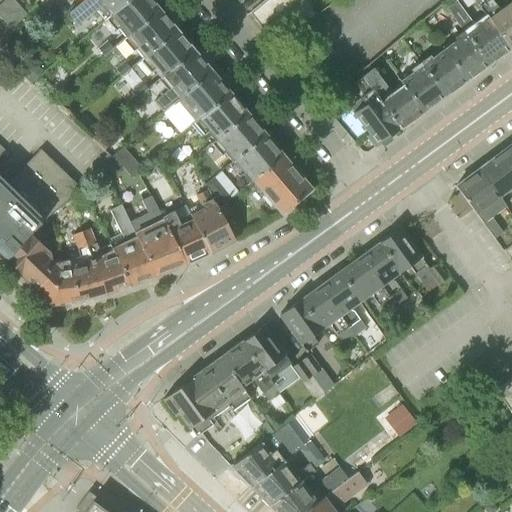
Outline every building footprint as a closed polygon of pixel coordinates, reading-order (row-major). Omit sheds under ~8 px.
[(0,0),(0,16),(5,21),(13,13),(2,2),(0,0)] [(13,13),(19,7),(12,0),(3,0),(2,2),(13,13)] [(105,21),(129,0),(83,0),(68,14),(78,26),(95,11),(103,21),(105,20),(105,21)] [(125,38),(158,9),(149,0),(129,0),(105,21),(115,32),(118,30),(125,38)] [(188,0),(169,0),(174,9),(189,2),(188,0)] [(276,44),(316,14),(305,0),(264,0),(250,13),(276,44)] [(473,0),(486,17),(509,47),(511,45),(511,5),(509,2),(507,0),(499,0),(494,4),(491,0),(473,0)] [(57,4),(49,12),(48,17),(55,25),(69,12),(62,5),(57,4)] [(462,31),(486,64),(497,56),(500,56),(504,53),(504,51),(509,47),(486,17),(474,26),(459,5),(448,12),(462,31)] [(19,7),(13,13),(5,21),(12,28),(26,14),(19,7)] [(143,58),(175,30),(158,9),(125,38),(122,41),(132,53),(136,50),(143,58)] [(161,79),(193,51),(175,30),(143,58),(140,61),(150,72),(153,69),(161,79)] [(442,49),(464,81),(469,77),(471,78),(475,74),(476,71),(486,64),(462,31),(453,38),(454,40),(442,49)] [(104,57),(113,48),(106,40),(97,49),(104,57)] [(418,63),(442,97),(454,88),(456,88),(461,85),(462,82),(464,81),(442,49),(431,57),(429,55),(418,63)] [(176,101),(210,71),(193,51),(161,79),(159,80),(167,90),(153,103),(162,113),(176,101)] [(31,83),(42,70),(28,57),(16,70),(31,83)] [(121,76),(131,69),(125,61),(115,69),(121,76)] [(401,84),(422,112),(425,109),(427,110),(432,106),(433,104),(442,97),(418,63),(409,69),(410,72),(398,81),(401,84)] [(390,93),(372,68),(361,77),(399,129),(409,121),(412,121),(417,117),(418,114),(422,112),(401,84),(390,93)] [(194,122),(228,93),(210,71),(176,101),(194,122)] [(399,129),(361,77),(354,83),(363,95),(359,98),(364,105),(353,112),(368,133),(366,135),(374,147),(399,129)] [(138,96),(148,89),(141,81),(132,89),(138,96)] [(214,142),(246,114),(228,93),(194,122),(193,123),(203,134),(206,132),(214,142)] [(231,162),(264,135),(246,114),(214,142),(211,144),(221,155),(223,153),(231,162)] [(104,150),(113,140),(100,129),(91,138),(104,150)] [(253,180),(282,156),(264,135),(231,162),(229,164),(239,176),(241,174),(249,184),(253,180)] [(511,142),(511,143),(510,146),(499,154),(511,170),(511,142)] [(112,156),(130,176),(140,166),(123,146),(112,156)] [(0,176),(0,254),(6,260),(30,236),(35,232),(79,187),(41,149),(7,183),(0,176)] [(90,185),(114,161),(107,154),(83,178),(90,185)] [(511,170),(499,154),(488,162),(486,162),(482,165),(481,167),(477,171),(505,206),(499,197),(510,189),(511,191),(511,170)] [(282,156),(253,180),(282,214),(291,207),(292,208),(312,191),(282,156)] [(228,167),(219,174),(234,195),(244,188),(228,167)] [(505,206),(477,171),(474,173),(471,173),(467,176),(467,178),(455,186),(494,239),(502,233),(490,217),(505,206)] [(187,209),(210,253),(235,240),(224,218),(219,207),(207,189),(195,195),(199,203),(187,209)] [(148,215),(151,213),(158,210),(151,196),(141,200),(148,215)] [(226,201),(219,207),(224,218),(233,214),(226,201)] [(110,244),(129,285),(155,275),(134,232),(121,205),(109,210),(122,237),(110,244)] [(162,218),(185,264),(210,253),(187,209),(185,205),(172,211),(161,217),(162,218)] [(185,264),(162,218),(155,222),(134,232),(155,275),(185,264)] [(82,231),(105,294),(129,285),(110,244),(98,249),(95,243),(90,228),(82,231)] [(379,243),(400,272),(408,267),(414,274),(415,274),(428,291),(446,278),(436,264),(428,269),(399,228),(379,243)] [(68,259),(77,301),(82,300),(84,301),(88,299),(90,298),(105,294),(82,231),(71,235),(79,256),(68,259)] [(30,236),(6,260),(13,267),(13,268),(16,272),(18,272),(38,291),(46,283),(42,279),(50,270),(45,265),(52,257),(50,254),(50,252),(48,251),(51,248),(35,232),(30,236)] [(360,256),(396,305),(405,298),(391,279),(400,272),(379,243),(360,256)] [(337,273),(359,302),(370,295),(384,314),(385,313),(397,329),(407,322),(395,305),(396,305),(360,256),(341,270),(337,273)] [(46,283),(38,291),(51,304),(65,302),(67,304),(72,303),(74,302),(77,301),(68,259),(55,263),(52,260),(52,257),(45,265),(50,270),(42,279),(46,283)] [(318,287),(353,336),(365,327),(351,308),(359,302),(337,273),(318,287)] [(353,336),(318,287),(299,301),(320,330),(328,325),(342,344),(353,336)] [(279,315),(308,355),(310,354),(316,363),(325,357),(317,345),(311,337),(320,330),(299,301),(279,315)] [(263,326),(242,342),(269,379),(290,364),(263,326)] [(278,392),(269,379),(242,342),(231,350),(228,350),(224,353),(222,356),(220,358),(241,387),(252,380),(267,401),(278,392)] [(321,370),(316,363),(310,354),(308,355),(300,362),(312,377),(321,370)] [(249,398),(241,387),(220,358),(163,399),(175,416),(180,413),(197,437),(212,425),(206,417),(225,403),(231,411),(249,398)] [(324,394),(312,377),(300,362),(291,368),(315,401),(324,394)] [(511,415),(511,379),(495,391),(511,415)] [(404,408),(386,421),(398,437),(416,424),(404,408)] [(266,422),(258,428),(266,439),(274,433),(266,422)] [(261,442),(230,466),(232,469),(232,472),(237,477),(241,477),(250,486),(284,460),(298,450),(302,447),(295,437),(294,435),(284,443),(275,432),(274,433),(266,439),(264,440),(261,442)] [(481,461),(492,453),(485,443),(474,451),(481,461)] [(489,477),(506,463),(498,454),(481,467),(489,477)] [(269,505),(308,476),(314,471),(308,463),(298,471),(300,473),(296,475),(284,460),(250,486),(269,505)] [(329,492),(347,478),(340,469),(321,483),(328,492),(329,492)] [(356,471),(347,478),(329,492),(328,492),(323,495),(301,511),(335,511),(332,509),(365,483),(356,471)] [(275,511),(301,511),(323,495),(308,476),(269,505),(275,511)] [(116,511),(88,490),(75,507),(81,511),(116,511)] [(495,511),(498,510),(491,500),(482,506),(485,511),(495,511)]
